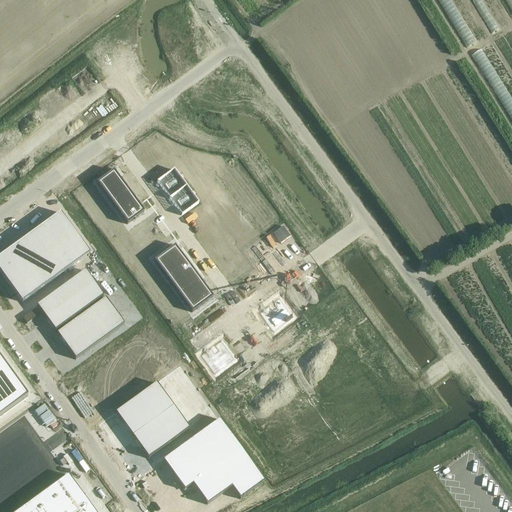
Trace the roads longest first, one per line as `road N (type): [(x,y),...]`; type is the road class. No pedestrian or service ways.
road 1 (unclassified): [(418,290),(237,45)]
road 2 (unclassified): [(237,45),(0,218)]
road 3 (unclassified): [(133,511),(0,321)]
road 4 (unclassified): [(511,418),(418,290)]
